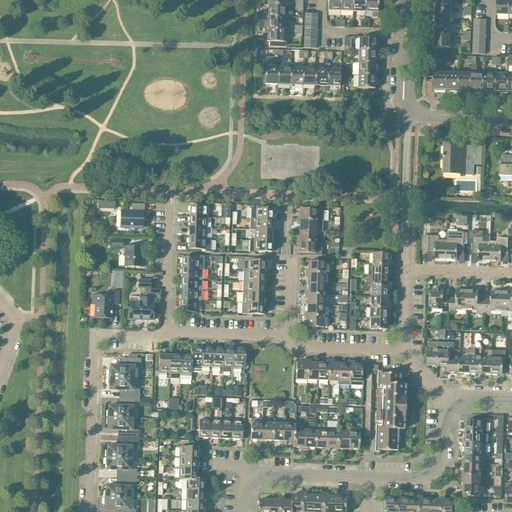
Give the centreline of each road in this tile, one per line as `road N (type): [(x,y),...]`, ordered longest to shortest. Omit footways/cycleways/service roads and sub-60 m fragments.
road 1 (residential): [(87,511),(94,334),(166,332)]
road 2 (residential): [(405,270),(407,109)]
road 3 (residential): [(239,511),(249,481),(264,474),(368,477)]
road 4 (residential): [(368,477),(413,479),(434,469),(450,406)]
road 5 (residential): [(166,332),(170,201)]
road 6 (residential): [(166,332),(288,338)]
road 7 (residential): [(288,338),(296,347),(404,351)]
